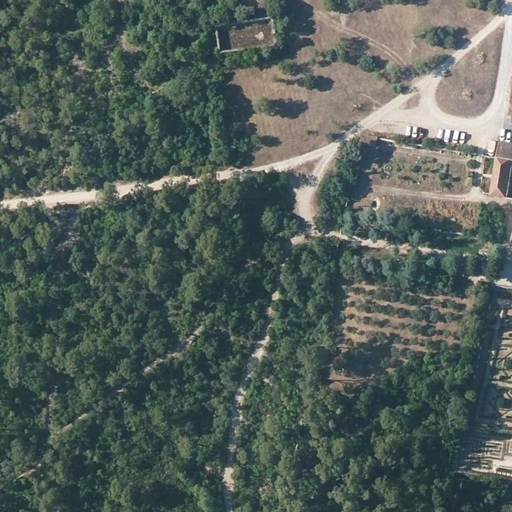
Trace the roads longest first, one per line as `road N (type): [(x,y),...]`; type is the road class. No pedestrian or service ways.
road 1 (track): [(0,208),(256,171),(331,148)]
road 2 (track): [(232,511),(234,438),(248,373),(300,230)]
road 3 (track): [(331,148),(478,39),(511,0)]
road 4 (track): [(511,25),(499,103),(486,127),(430,113),(428,77)]
